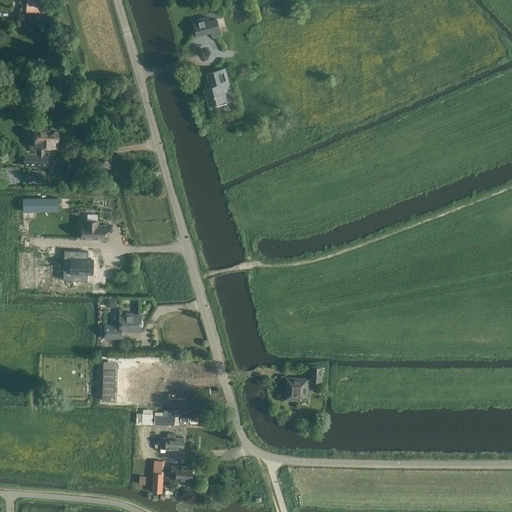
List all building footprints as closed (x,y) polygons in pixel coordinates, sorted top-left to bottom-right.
[(46,13),(47,1),(34,0),(27,0),(26,12),(46,13)] [(209,21),(208,17),(193,21),(197,35),(211,32),(212,36),(220,34),(216,19),(209,21)] [(258,59),(244,62),(247,72),(261,68),(258,59)] [(208,105),(212,104),(214,103),(214,106),(227,103),(222,84),(228,82),(225,69),(207,74),(210,87),(204,88),(208,105)] [(47,166),(47,156),(43,156),(43,146),(56,146),(56,141),(57,141),(57,140),(58,139),(59,139),(59,135),(58,135),(57,133),(57,132),(46,132),(46,128),(32,127),(32,138),(36,138),(36,146),(39,146),(39,156),(25,155),(24,165),(47,166)] [(52,207),(51,196),(39,197),(40,208),(52,207)] [(81,225),(80,239),(91,239),(96,239),(106,240),(107,226),(98,226),(98,221),(86,220),(86,225),(81,225)] [(20,252),(19,288),(34,288),(34,252),(20,252)] [(62,259),(61,272),(89,273),(90,260),(62,259)] [(107,298),(107,307),(117,307),(117,298),(107,298)] [(116,325),(105,325),(105,338),(122,338),(122,331),(140,331),(140,327),(142,326),(142,321),(140,320),(140,315),(133,315),(132,313),(127,313),(126,315),(120,315),(119,320),(116,322),(116,325)] [(321,381),(322,367),(311,367),(310,371),(311,371),(311,377),(310,377),(310,381),(321,381)] [(145,388),(145,397),(145,404),(154,404),(154,403),(157,403),(157,396),(161,396),(161,388),(159,388),(159,368),(145,368),(145,382),(146,382),(146,388),(145,388)] [(306,397),(307,379),(285,378),(284,400),(297,400),(298,397),(306,397)] [(137,414),(137,425),(153,425),(153,414),(137,414)] [(179,417),(163,417),(155,416),(154,425),(174,425),(174,423),(178,423),(179,417)] [(175,434),(167,434),(167,438),(166,438),(161,438),(160,449),(165,450),(183,450),(183,439),(175,438),(175,434)] [(152,492),(162,493),(164,461),(154,461),(152,492)] [(192,467),(185,467),(171,466),(171,472),(176,472),(175,480),(192,480),(192,467)]
